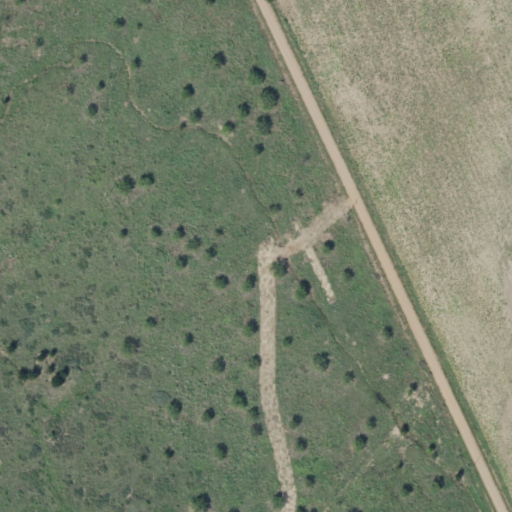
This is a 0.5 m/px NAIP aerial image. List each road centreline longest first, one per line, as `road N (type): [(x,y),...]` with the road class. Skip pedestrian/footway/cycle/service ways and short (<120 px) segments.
road 1 (residential): [(417,323),(266,0)]
road 2 (residential): [(509,511),(417,323)]
